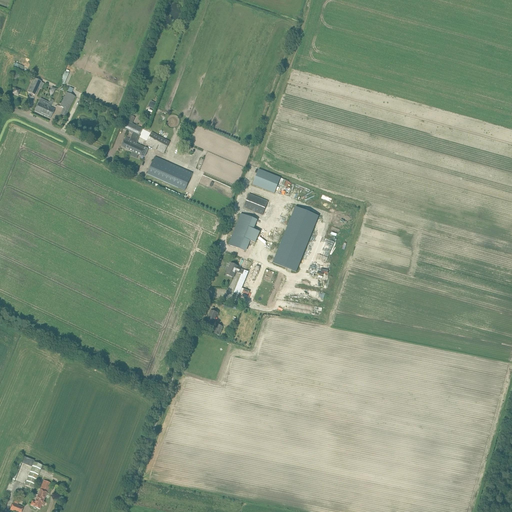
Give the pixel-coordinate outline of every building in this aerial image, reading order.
[(15,63),(13,69),(21,72),(24,67),(15,63)] [(67,75),(62,73),(57,84),(59,85),(60,83),(63,84),(67,75)] [(41,82),(34,78),(27,92),(35,96),(41,82)] [(67,93),(60,106),(63,108),(60,114),(65,117),(68,111),(75,97),(70,94),(67,93)] [(37,106),(34,111),(43,115),(48,106),(49,103),(46,101),(44,105),(38,103),(37,106)] [(48,106),(43,115),(50,119),(55,109),(50,107),(52,104),(49,102),(49,103),(48,106)] [(127,121),(123,129),(133,134),(139,137),(142,129),(143,129),(137,126),(133,124),(131,123),(128,122),(127,121)] [(126,138),(122,147),(132,152),(136,143),(139,138),(139,137),(133,134),(130,139),(126,138)] [(156,135),(151,144),(150,146),(164,153),(170,142),(156,135)] [(136,143),(132,152),(144,158),(148,149),(136,144),(136,143)] [(192,174),(155,157),(147,174),(184,191),(192,174)] [(253,185),(275,194),(281,179),(259,170),(253,185)] [(262,215),(268,202),(249,194),(244,208),(262,215)] [(303,204),(280,260),(303,269),(326,214),(303,204)] [(249,240),(255,243),(256,239),(257,239),(259,232),(253,229),(257,220),(241,214),(228,245),(244,251),(249,240)] [(270,235),(281,231),(278,222),(276,223),(275,220),(265,223),(270,235)] [(266,243),(266,245),(268,246),(267,249),(269,250),(267,254),(271,255),(274,246),(266,243)] [(236,270),(239,272),(241,268),(231,264),(228,270),(226,275),(233,277),(236,270)] [(239,295),(248,272),(243,270),(242,274),(241,274),(235,288),(233,292),(239,295)] [(234,307),(229,320),(235,323),(240,309),(234,307)] [(211,311),(207,322),(213,325),(218,313),(211,311)] [(213,333),(219,335),(222,327),(217,325),(213,333)] [(32,466),(24,485),(33,489),(40,470),(43,471),(45,466),(33,462),(34,461),(24,457),(22,462),(32,466)] [(33,506),(33,507),(33,508),(36,509),(36,508),(40,509),(41,505),(43,506),(44,505),(45,503),(44,502),(43,501),(51,483),(44,480),(35,502),(32,501),(30,505),(33,506)]
